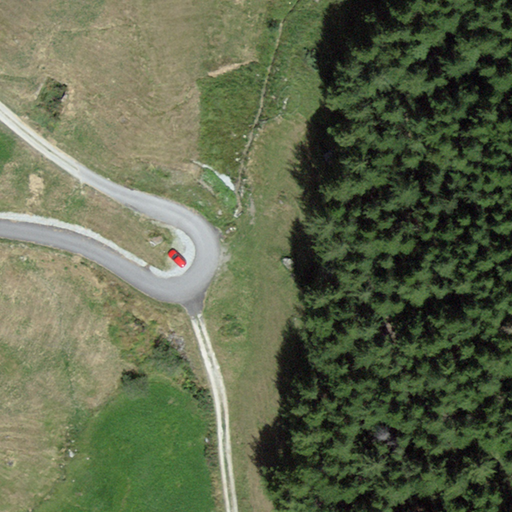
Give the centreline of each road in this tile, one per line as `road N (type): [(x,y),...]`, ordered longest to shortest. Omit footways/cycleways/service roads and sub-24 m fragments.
road 1 (track): [(0,227),(70,242),(167,289),(187,285),(206,253),(204,238),(185,219),(93,179),(0,108)]
road 2 (track): [(184,286),(219,388),(233,511)]
